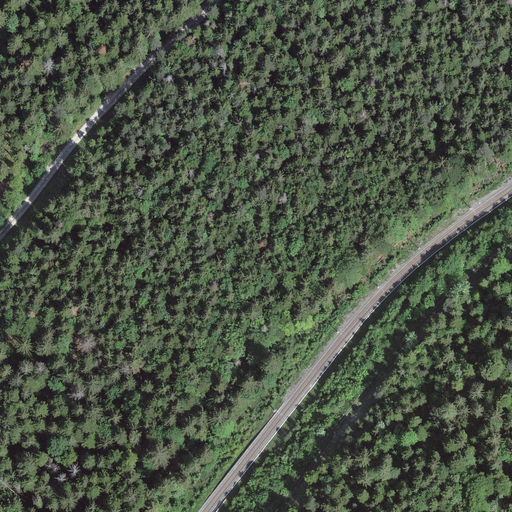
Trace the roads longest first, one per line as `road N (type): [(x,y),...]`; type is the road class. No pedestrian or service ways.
road 1 (track): [(511,248),(419,331),(278,511)]
road 2 (track): [(214,0),(88,127),(0,237)]
